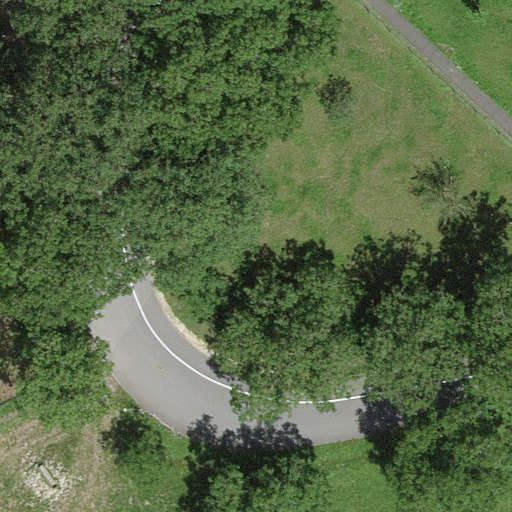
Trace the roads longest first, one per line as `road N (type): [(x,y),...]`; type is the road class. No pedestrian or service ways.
road 1 (residential): [(511,391),(298,424),(222,413),(162,382),(121,328),(109,273),(120,0)]
road 2 (track): [(375,0),(511,126)]
